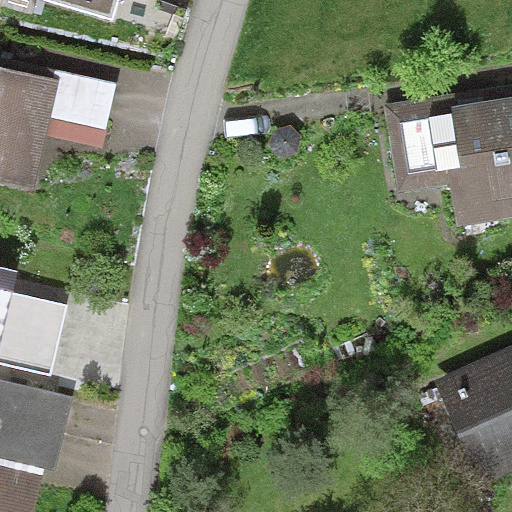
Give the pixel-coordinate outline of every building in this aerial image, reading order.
[(0,177),(24,183),(46,88),(0,77),(0,177)] [(511,93),(487,98),(489,113),(440,121),(441,129),(390,137),(398,189),(450,181),(454,208),(494,201),(497,218),(510,216),(511,217),(511,93)] [(0,366),(46,377),(60,319),(3,306),(8,281),(0,279),(0,366)] [(511,455),(511,365),(452,392),(486,466),(511,455)] [(0,414),(0,420),(24,426),(31,394),(6,388),(0,414)] [(23,511),(30,486),(0,479),(0,511),(23,511)]
